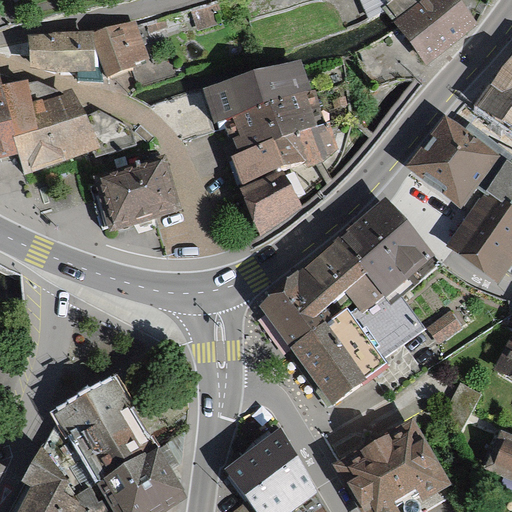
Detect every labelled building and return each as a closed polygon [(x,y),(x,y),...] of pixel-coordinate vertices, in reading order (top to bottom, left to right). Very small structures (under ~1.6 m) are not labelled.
[(388,4),(386,0),(360,0),(369,19),(384,12),(382,8),(388,4)] [(384,12),(394,21),(419,0),(393,0),(388,4),(382,8),(384,12)] [(419,0),(394,21),(392,22),(426,65),(479,23),(460,0),(419,0)] [(220,2),(191,11),(197,31),(226,22),(220,2)] [(114,25),(94,31),(96,42),(107,77),(136,68),(135,63),(150,58),(137,18),(114,25)] [(80,32),(30,35),(31,67),(57,73),(96,71),(96,42),(94,31),(80,32)] [(511,52),(474,105),(511,131),(511,52)] [(301,58),(203,88),(208,102),(215,121),(226,117),(311,89),(301,58)] [(2,85),(0,77),(0,160),(19,155),(14,141),(16,140),(2,85)] [(19,155),(26,174),(93,151),(100,149),(85,115),(72,88),(62,91),(35,78),(31,78),(2,85),(16,140),(14,141),(19,155)] [(234,139),(238,152),(273,140),(274,140),(326,122),(314,88),(311,89),(226,117),(230,127),(234,139)] [(100,149),(93,151),(96,157),(137,145),(130,126),(99,110),(85,115),(100,149)] [(461,209),(501,156),(465,129),(446,114),(406,167),(461,209)] [(283,166),(305,160),(307,168),(318,163),(326,159),(339,149),(329,121),(326,122),(273,140),(283,166)] [(470,123),(465,129),(501,156),(506,150),(470,123)] [(273,140),(238,152),(231,156),(242,185),(283,166),(273,140)] [(166,154),(94,175),(110,230),(183,210),(166,154)] [(511,162),(507,159),(447,246),(499,283),(511,265),(511,162)] [(303,208),(284,171),(241,188),(250,209),(261,237),(303,208)] [(386,196),(339,238),(385,295),(392,305),(402,297),(438,264),(432,257),(435,254),(386,196)] [(307,267),(334,301),(345,291),(358,306),(362,312),(385,295),(339,238),(307,267)] [(307,267),(258,305),(290,347),(332,316),(326,307),(334,301),(307,267)] [(334,317),(332,316),(290,347),(333,404),(368,379),(366,377),(387,362),(385,359),(426,329),(402,297),(392,305),(385,295),(362,312),(358,306),(351,312),(347,307),(334,317)] [(463,328),(450,311),(427,328),(439,345),(463,328)] [(511,334),(493,371),(511,380),(511,334)] [(168,354),(130,376),(142,397),(181,376),(168,354)] [(57,423),(43,447),(76,495),(96,482),(97,483),(146,453),(146,455),(159,447),(153,438),(149,440),(130,408),(136,405),(117,373),(50,411),(57,423)] [(482,393),(461,382),(447,411),(459,434),(482,393)] [(333,464),(361,511),(403,511),(405,511),(406,511),(420,511),(421,511),(421,509),(421,506),(420,504),(419,503),(453,483),(413,417),(333,464)] [(281,427),(224,469),(248,501),(255,511),(292,511),(294,511),(317,494),(319,492),(281,427)] [(485,469),(511,480),(511,434),(502,430),(485,469)] [(167,443),(159,447),(146,455),(146,453),(97,483),(96,482),(76,495),(86,511),(165,511),(188,497),(172,468),(180,463),(167,443)] [(43,447),(42,447),(21,483),(31,488),(26,498),(18,511),(85,511),(86,511),(76,495),(43,447)] [(327,511),(317,494),(294,511),(327,511)] [(255,511),(248,501),(233,511),(255,511)]
